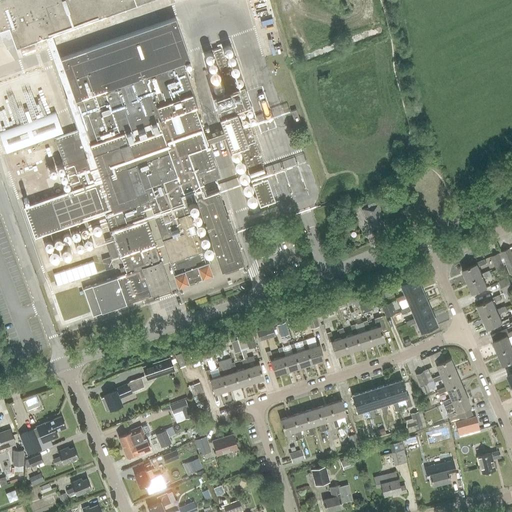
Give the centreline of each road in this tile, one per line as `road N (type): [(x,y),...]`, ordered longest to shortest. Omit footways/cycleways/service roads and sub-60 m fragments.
road 1 (tertiary): [(63,362),(421,234)]
road 2 (unclassified): [(290,511),(255,406),(460,332)]
road 3 (unclassified): [(63,362),(0,187)]
road 4 (unclassified): [(126,511),(63,362)]
road 5 (unclassified): [(511,450),(460,332)]
